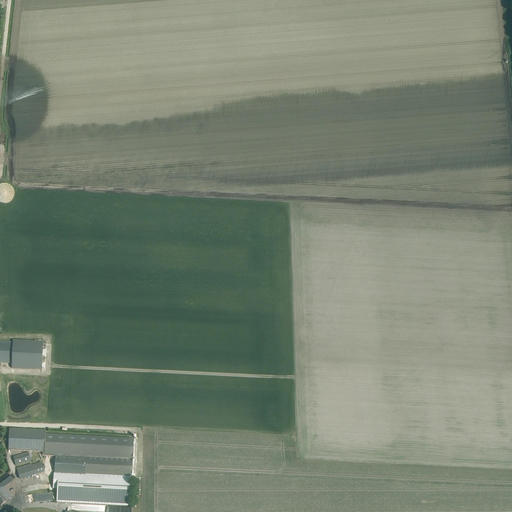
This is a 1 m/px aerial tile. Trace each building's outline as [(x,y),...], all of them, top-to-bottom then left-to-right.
[(0,202),(1,203),(2,203),(4,203),(5,204),(7,203),(9,203),(11,202),(12,201),(13,199),(14,197),(14,195),(15,194),(14,192),(14,190),(13,188),(12,187),(9,185),(7,184),(6,184),(4,184),(2,184),(1,185),(0,184),(0,202)] [(0,341),(0,362),(13,363),(13,367),(43,368),(43,342),(13,341),(13,342),(0,341)] [(137,439),(46,434),(46,430),(10,429),(8,450),(42,452),(42,455),(56,456),(55,473),(54,473),(53,489),(57,489),(57,502),(129,506),(131,477),(135,477),(137,439)] [(13,457),(16,466),(31,461),(29,452),(13,457)] [(35,464),(38,474),(45,472),(41,462),(35,464)] [(0,505),(1,506),(12,498),(4,487),(13,481),(9,474),(0,480),(0,505)]
